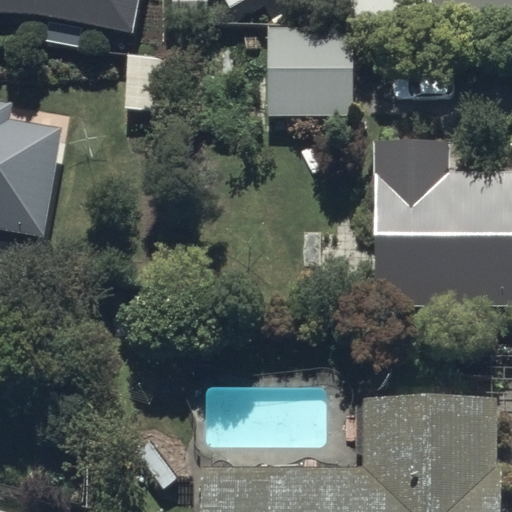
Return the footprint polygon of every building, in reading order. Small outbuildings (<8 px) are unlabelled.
[(254,0),(224,0),(232,13),(254,0)] [(345,0),(347,26),(433,25),(432,0),(345,0)] [(354,33),(268,29),(264,119),(351,123),(354,33)] [(172,59),(127,58),(126,113),(160,113),(161,74),(172,74),(172,59)] [(0,235),(40,243),(61,134),(12,124),(15,110),(0,107),(0,235)] [(449,141),(374,143),(376,310),(511,307),(511,176),(450,178),(449,141)] [(364,475),(203,477),(202,511),(499,511),(498,405),(364,406),(364,475)]
